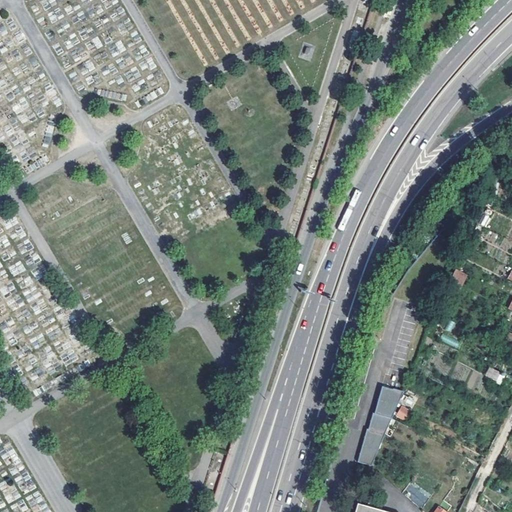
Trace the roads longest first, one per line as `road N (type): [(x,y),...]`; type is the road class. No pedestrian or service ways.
road 1 (secondary): [(402,0),(219,511)]
road 2 (trunk): [(510,0),(426,90),(372,172),(298,372)]
road 3 (trunk): [(333,332),(390,183),(452,94),(511,31)]
road 4 (trunk): [(333,332),(419,180),(511,105)]
road 5 (unknown): [(178,92),(244,202),(270,264)]
road 6 (trunk): [(279,511),(333,332)]
road 7 (trunk): [(298,372),(269,414),(236,511)]
road 8 (trunk): [(298,372),(257,511)]
